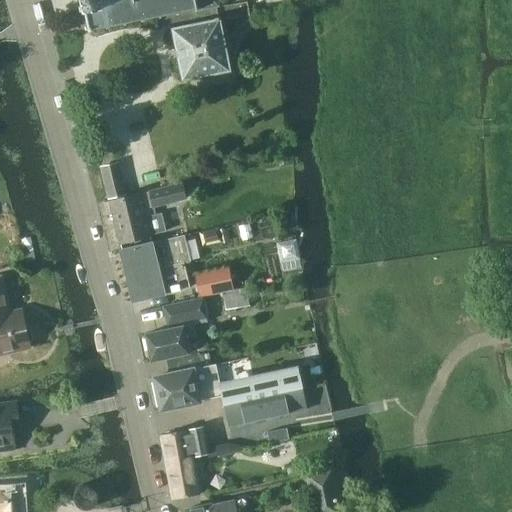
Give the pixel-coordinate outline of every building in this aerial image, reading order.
[(77,0),(84,31),(161,16),(163,22),(178,19),(178,20),(198,16),(199,21),(220,18),(232,16),(249,13),(247,2),(247,1),(220,6),(220,4),(219,0),(77,0)] [(179,25),(173,26),(183,78),(230,69),(225,46),(230,45),(231,45),(229,35),(229,33),(223,34),(220,18),(199,21),(179,25)] [(119,162),(102,166),(109,198),(126,194),(119,162)] [(141,193),(110,200),(120,243),(151,236),(151,234),(167,230),(162,213),(147,216),(144,207),(154,205),(154,206),(185,199),(182,184),(150,191),(151,196),(142,198),(141,193)] [(190,287),(185,264),(191,262),(184,234),(162,240),(121,249),(134,300),(190,287)] [(33,237),(23,240),(29,263),(38,261),(33,237)] [(228,267),(197,274),(203,298),(233,291),(228,267)] [(0,353),(31,347),(29,342),(32,338),(30,327),(26,326),(22,311),(9,314),(0,278),(0,353)] [(246,289),(222,294),(225,311),(250,305),(246,289)] [(185,354),(189,353),(186,340),(198,337),(195,324),(207,321),(202,298),(165,306),(170,329),(147,333),(152,361),(166,358),(185,354)] [(220,390),(215,364),(155,377),(156,382),(158,381),(159,386),(159,390),(159,392),(159,395),(160,397),(163,400),(164,405),(162,405),(163,410),(200,401),(199,400),(221,395),(224,406),(303,388),(299,369),(251,379),(251,383),(220,390)] [(224,406),(228,426),(308,409),(303,388),(224,406)] [(0,451),(16,449),(14,430),(21,429),(18,401),(0,403),(0,451)] [(193,457),(209,454),(208,447),(204,427),(161,436),(173,499),(200,494),(196,470),(193,457)] [(289,438),(287,428),(268,432),(270,442),(289,438)] [(247,450),(246,446),(229,442),(215,445),(217,456),(247,450)] [(314,511),(342,511),(333,469),(307,474),(314,511)] [(0,511),(20,510),(18,490),(0,491),(0,511)] [(300,493),(290,495),(293,504),(302,502),(300,493)] [(246,511),(244,499),(205,507),(205,505),(187,509),(187,511),(246,511)]
